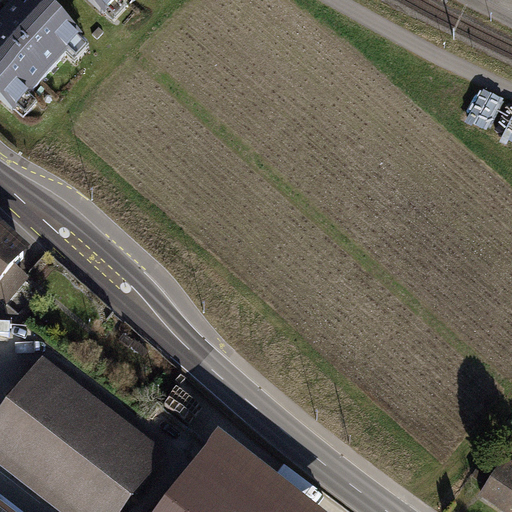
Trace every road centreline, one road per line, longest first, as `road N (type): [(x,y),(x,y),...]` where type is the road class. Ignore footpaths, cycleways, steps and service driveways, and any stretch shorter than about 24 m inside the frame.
road 1 (primary): [(0,180),(284,431),(390,511)]
road 2 (track): [(511,91),(335,0)]
